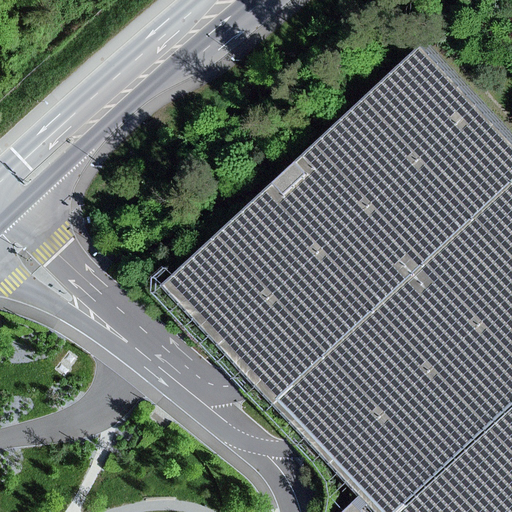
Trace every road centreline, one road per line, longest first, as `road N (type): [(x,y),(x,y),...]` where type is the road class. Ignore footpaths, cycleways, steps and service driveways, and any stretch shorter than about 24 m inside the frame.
road 1 (unclassified): [(0,222),(63,284),(271,446)]
road 2 (primary): [(233,0),(0,213)]
